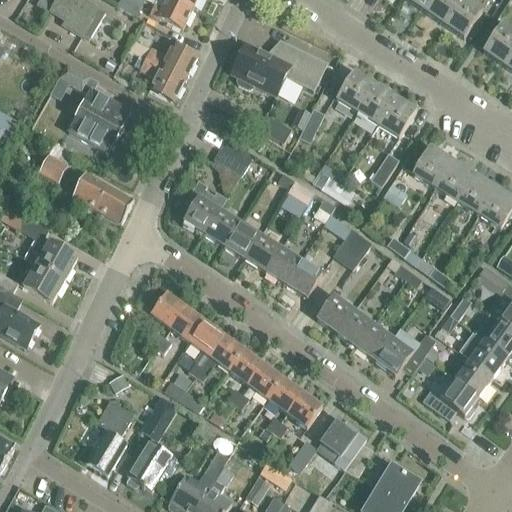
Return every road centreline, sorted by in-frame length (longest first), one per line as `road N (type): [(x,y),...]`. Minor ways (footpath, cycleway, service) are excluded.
road 1 (residential): [(494,490),(136,238)]
road 2 (residential): [(511,143),(297,0)]
road 3 (residential): [(27,466),(136,238)]
road 4 (residential): [(0,21),(184,126)]
road 5 (residential): [(184,126),(248,0)]
road 6 (residential): [(136,238),(184,126)]
